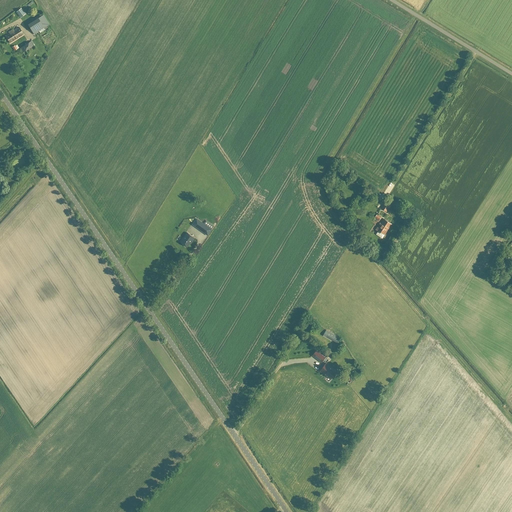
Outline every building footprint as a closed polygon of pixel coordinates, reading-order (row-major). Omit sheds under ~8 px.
[(16,12),(21,18),(25,14),(21,8),(16,12)] [(28,25),(33,35),(49,25),(43,15),(28,24),(28,25)] [(10,44),(23,35),(18,27),(12,31),(11,31),(8,33),(9,33),(5,36),(10,44)] [(25,56),(36,49),(31,41),(19,49),(25,56)] [(386,213),(392,205),(386,201),(381,209),(386,213)] [(194,223),(193,225),(197,228),(202,232),(207,236),(211,230),(213,227),(206,222),(204,225),(196,220),(194,223)] [(380,224),(376,230),(378,232),(376,235),(382,239),(392,225),(384,220),(381,225),(380,224)] [(192,242),(195,239),(187,233),(180,243),(187,248),(191,242),(192,242)] [(392,234),(386,243),(391,246),(394,243),(397,238),(392,234)] [(326,330),(323,335),(338,343),(340,339),(340,338),(326,330)] [(321,363),(325,358),(316,351),(312,356),(321,363)] [(349,357),(340,361),(343,368),(352,364),(349,357)] [(326,364),(320,372),(323,374),(324,375),(327,377),(330,380),(337,372),(326,364)]
